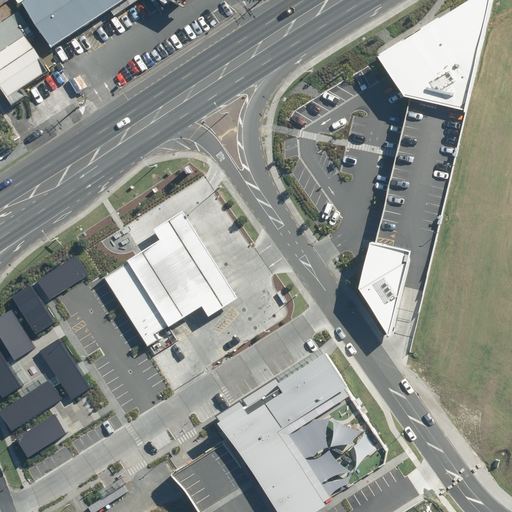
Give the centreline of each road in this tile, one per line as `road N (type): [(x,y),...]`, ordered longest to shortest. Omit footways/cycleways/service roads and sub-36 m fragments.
road 1 (residential): [(337,302),(0,511)]
road 2 (unclassified): [(337,302),(489,511)]
road 3 (primary): [(150,116),(102,188),(0,264)]
road 4 (unclassified): [(312,15),(254,109),(254,188)]
road 5 (primary): [(150,116),(0,214)]
road 6 (primary): [(312,15),(161,110)]
road 7 (unclassified): [(337,302),(254,188)]
road 8 (unclassified): [(254,188),(211,142),(161,110)]
